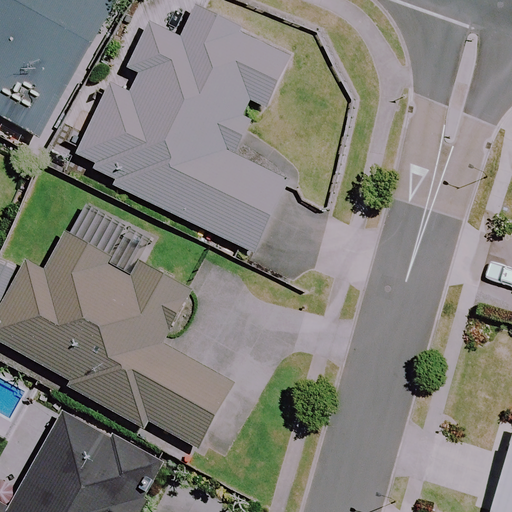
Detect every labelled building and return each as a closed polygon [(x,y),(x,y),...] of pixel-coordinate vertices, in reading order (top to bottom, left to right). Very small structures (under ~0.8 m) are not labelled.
[(115,5),(105,0),(0,0),(0,118),(39,141),(115,5)] [(290,60),(196,13),(181,42),(150,27),(118,91),(108,86),(72,157),(124,183),(121,189),(253,255),(289,185),(240,161),(290,60)] [(65,238),(53,263),(32,254),(0,321),(0,346),(72,381),(69,388),(200,451),(231,385),(160,351),(186,296),(65,238)] [(139,511),(162,468),(62,417),(13,511),(9,511),(0,507),(0,511),(139,511)] [(511,511),(511,443),(490,511),(511,511)]
